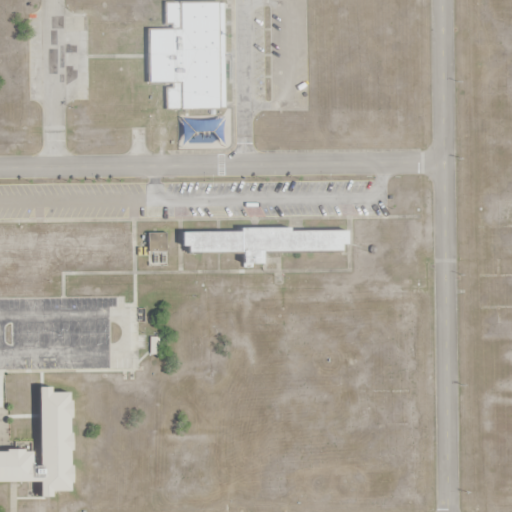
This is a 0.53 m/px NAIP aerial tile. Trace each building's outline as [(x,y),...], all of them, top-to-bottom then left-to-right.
[(164,3),(164,28),(148,28),(148,82),(167,82),(167,109),(223,109),(223,3),(164,3)] [(183,119),(184,145),(225,144),(224,119),(183,119)] [(182,233),(182,255),(243,254),(243,269),(252,269),(252,254),(352,252),(351,230),(182,233)] [(0,234),(0,255),(28,255),(29,264),(51,264),(51,254),(131,253),(131,232),(0,234)] [(147,235),(147,254),(168,254),(168,235),(147,235)] [(0,445),(0,481),(47,481),(47,495),(56,495),(56,491),(76,491),(76,390),(57,390),(57,384),(41,384),(41,463),(40,463),(40,446),(0,445)]
